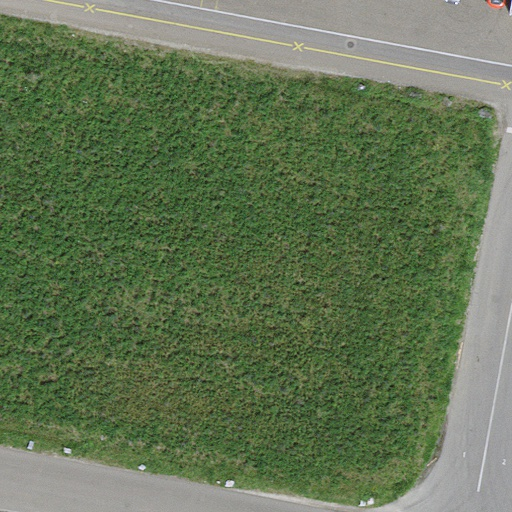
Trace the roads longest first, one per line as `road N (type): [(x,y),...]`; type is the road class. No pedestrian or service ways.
road 1 (unknown): [(205,0),(511,63)]
road 2 (unknown): [(149,511),(0,483)]
